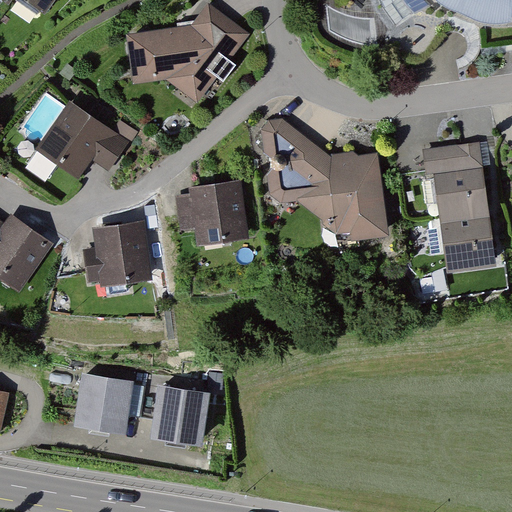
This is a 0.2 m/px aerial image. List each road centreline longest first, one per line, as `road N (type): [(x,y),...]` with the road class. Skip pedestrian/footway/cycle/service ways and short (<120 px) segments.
road 1 (residential): [(297,67),(138,195),(87,215),(45,219),(0,192)]
road 2 (residential): [(297,67),(319,90),(360,105),(511,88)]
road 3 (primary): [(0,484),(164,511)]
